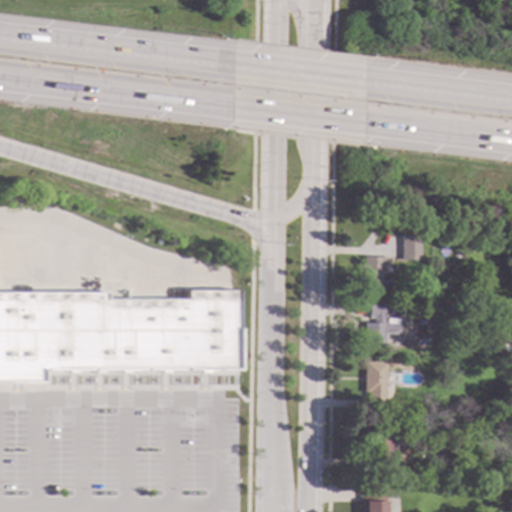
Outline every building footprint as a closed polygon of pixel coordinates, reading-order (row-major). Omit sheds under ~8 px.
[(418,260),(399,260),(399,235),(418,235),(418,260)] [(387,257),(387,265),(378,265),(377,295),(361,295),(361,279),(358,279),(359,264),(362,264),(362,256),(387,257)] [(425,294),(416,294),(416,282),(425,282),(425,294)] [(39,370),(236,370),(236,291),(183,291),(183,299),(103,299),(103,292),(0,292),(0,381),(39,381),(39,370)] [(376,299),(376,303),(380,303),(380,309),(395,310),(394,317),(381,317),(381,322),(397,323),(397,333),(383,332),(382,345),(361,345),(361,322),(372,322),(372,317),(366,316),(367,299),(376,299)] [(383,410),(364,410),(364,392),(361,392),(361,361),(383,361),(383,410)] [(387,450),(386,450),(386,456),(391,456),(391,469),(374,469),(374,450),(364,450),(364,440),(361,440),(362,424),(387,425),(387,450)] [(383,511),(359,511),(359,483),(383,483),(383,511)]
